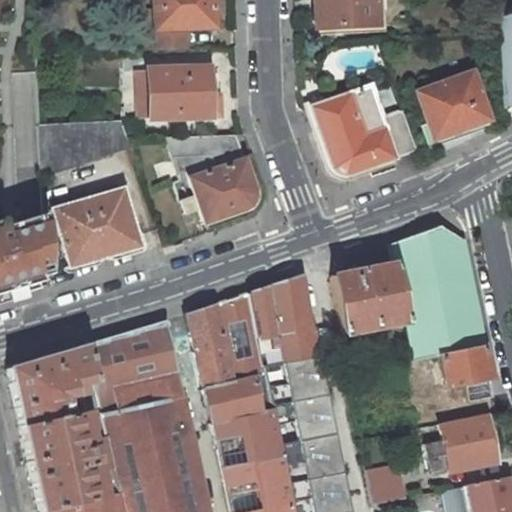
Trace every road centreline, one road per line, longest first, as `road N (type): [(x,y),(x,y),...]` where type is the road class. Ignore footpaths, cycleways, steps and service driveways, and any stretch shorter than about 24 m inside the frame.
road 1 (residential): [(362,511),(308,241)]
road 2 (residential): [(308,241),(265,114),(262,0)]
road 3 (residential): [(165,288),(213,511)]
road 4 (secondary): [(308,241),(477,171)]
road 5 (secondary): [(0,340),(165,288)]
road 6 (secondary): [(165,288),(308,241)]
road 7 (residential): [(477,171),(511,317)]
